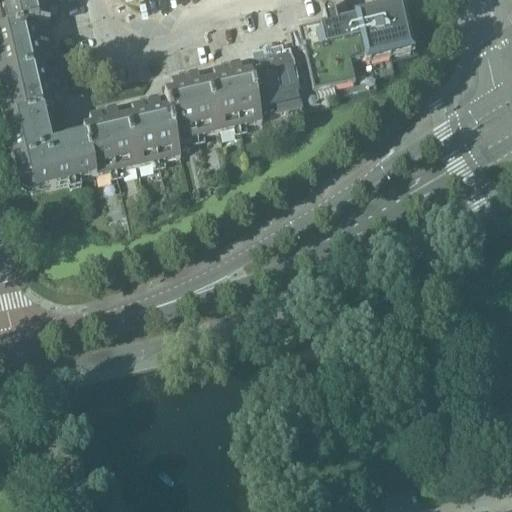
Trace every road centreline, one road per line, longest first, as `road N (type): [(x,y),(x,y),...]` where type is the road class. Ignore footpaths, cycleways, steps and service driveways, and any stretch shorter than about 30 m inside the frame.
road 1 (tertiary): [(508,91),(223,268),(116,321)]
road 2 (tertiary): [(116,321),(205,300),(309,258),(511,135)]
